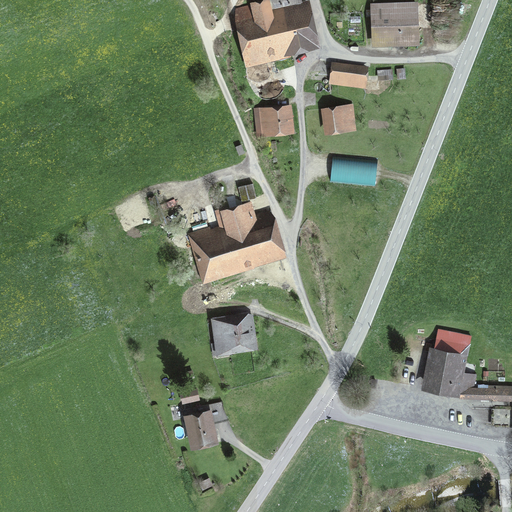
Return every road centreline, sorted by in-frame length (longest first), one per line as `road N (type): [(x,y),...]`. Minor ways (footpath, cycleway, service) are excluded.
road 1 (tertiary): [(319,401),(361,326),(490,0)]
road 2 (unclassified): [(319,401),(349,415),(511,450)]
road 3 (tertiary): [(246,511),(319,401)]
